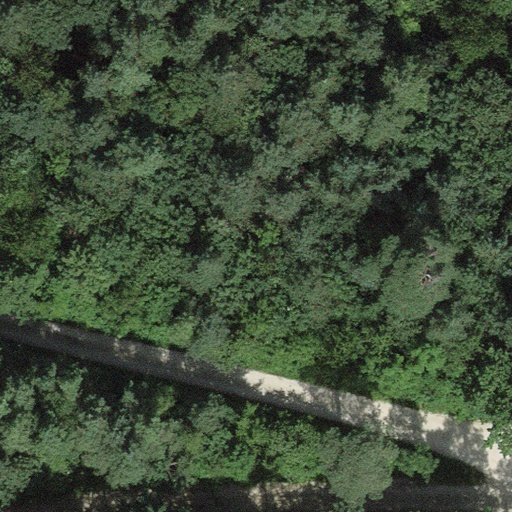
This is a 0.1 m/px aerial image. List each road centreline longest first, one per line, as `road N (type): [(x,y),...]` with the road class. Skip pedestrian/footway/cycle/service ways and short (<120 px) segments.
road 1 (track): [(0,324),(511,451)]
road 2 (track): [(511,470),(455,492),(220,497),(120,511)]
